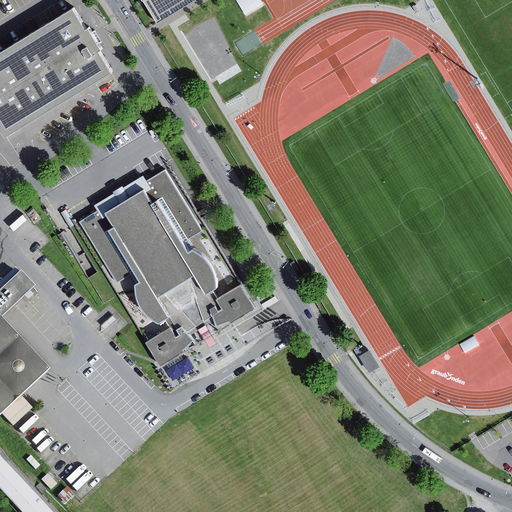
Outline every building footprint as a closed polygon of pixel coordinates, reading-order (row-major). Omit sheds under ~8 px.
[(143,0),(157,22),(194,0),(143,0)] [(264,0),(239,0),(247,13),(265,2),(264,0)] [(84,28),(71,7),(0,49),(0,128),(4,135),(111,71),(98,49),(100,48),(87,26),(84,28)] [(96,210),(79,220),(118,285),(133,276),(137,282),(138,297),(148,313),(156,320),(159,321),(165,318),(170,327),(146,342),(160,366),(185,351),(183,348),(197,340),(195,336),(214,324),(216,328),(230,320),(231,322),(255,308),(241,284),(218,297),(213,289),(218,287),(214,268),(202,252),(194,248),(189,251),(184,242),(203,230),(166,167),(147,179),(144,174),(93,204),(96,210)] [(258,258),(253,261),(258,271),(263,268),(258,258)] [(0,415),(2,414),(13,425),(30,409),(17,395),(43,370),(0,323),(0,316),(32,287),(17,271),(0,287),(0,415)] [(275,296),(262,305),(265,309),(278,300),(275,296)] [(131,455),(160,511),(235,511),(223,489),(276,462),(262,434),(326,401),(297,346),(173,410),(182,428),(131,455)] [(372,352),(362,357),(370,373),(379,368),(372,352)] [(29,456),(25,460),(34,470),(39,466),(29,456)] [(0,492),(18,511),(49,511),(0,459),(0,492)] [(47,474),(40,480),(50,490),(56,484),(47,474)] [(40,483),(35,487),(42,494),(46,490),(40,483)] [(67,486),(57,495),(65,503),(75,494),(67,486)]
